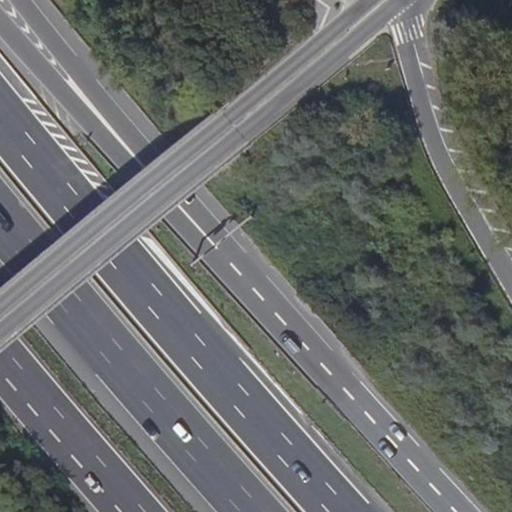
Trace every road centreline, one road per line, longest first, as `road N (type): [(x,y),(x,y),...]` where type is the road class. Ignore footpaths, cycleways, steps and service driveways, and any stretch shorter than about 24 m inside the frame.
road 1 (motorway): [(341,511),(160,306),(0,106)]
road 2 (secondary): [(0,333),(397,3)]
road 3 (secondary): [(367,0),(0,307)]
road 4 (motorway): [(0,207),(262,511)]
road 5 (motorway): [(456,511),(212,249)]
road 6 (motorway): [(212,249),(19,0)]
road 7 (motorway): [(212,249),(0,23)]
road 8 (motorway): [(511,282),(445,168),(397,3)]
road 9 (motorway): [(0,357),(132,511)]
